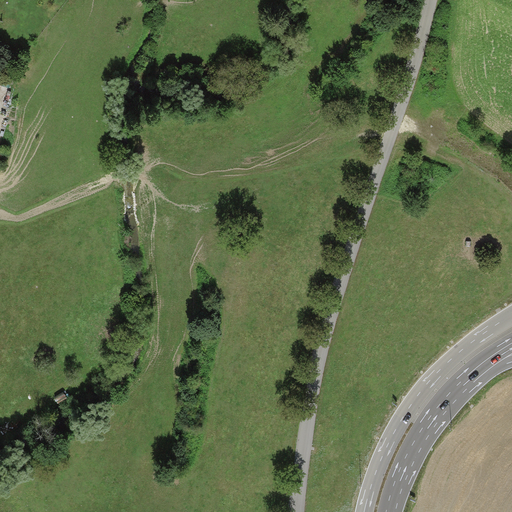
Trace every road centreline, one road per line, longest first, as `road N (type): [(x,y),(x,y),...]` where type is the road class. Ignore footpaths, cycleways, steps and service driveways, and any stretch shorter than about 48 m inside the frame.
road 1 (residential): [(429,0),(325,326),(295,511)]
road 2 (secondary): [(511,315),(425,385),(395,428),(364,511)]
road 3 (secondary): [(390,511),(407,462),(460,388)]
